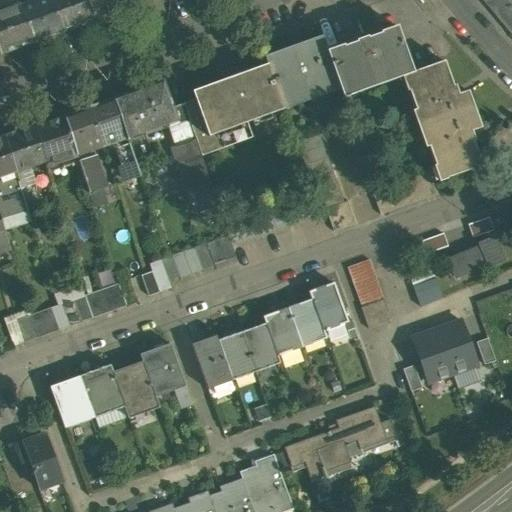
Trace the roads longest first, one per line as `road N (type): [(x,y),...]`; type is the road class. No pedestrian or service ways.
road 1 (residential): [(511,179),(486,199),(27,364),(0,389)]
road 2 (tertiary): [(266,0),(0,97)]
